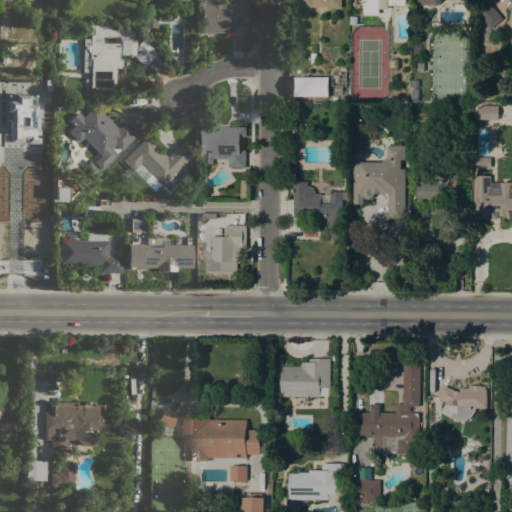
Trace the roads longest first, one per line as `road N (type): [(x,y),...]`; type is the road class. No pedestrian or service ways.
road 1 (residential): [(266,313),(270,0)]
road 2 (secondary): [(511,314),(266,313)]
road 3 (secondary): [(199,312),(0,309)]
